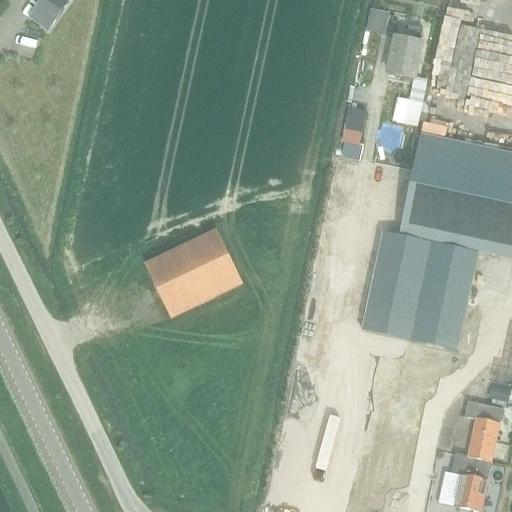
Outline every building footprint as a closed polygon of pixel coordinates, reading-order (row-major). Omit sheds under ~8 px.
[(42,0),(28,19),(46,32),(70,0),(42,0)] [(479,87),(478,89),(507,95),(506,100),(511,100),(511,13),(466,5),(451,82),(479,87)] [(372,10),(369,27),(383,30),(384,30),(388,14),(388,13),(372,10)] [(389,74),(390,74),(415,79),(422,44),(420,44),(423,29),(409,27),(406,41),(398,39),(396,39),(389,74)] [(399,99),(395,118),(418,122),(422,103),(399,99)] [(343,142),(360,145),(367,114),(349,110),(343,142)] [(511,259),(511,156),(421,137),(400,238),(384,234),(363,332),(457,352),(478,253),(511,259)] [(396,185),(409,186),(411,160),(398,159),(396,185)] [(145,265),(171,319),(243,285),(217,231),(145,265)] [(491,387),(489,399),(508,403),(510,391),(491,387)] [(456,455),(455,458),(491,465),(491,464),(492,464),(503,410),(468,403),(465,418),(477,421),(469,458),(456,455)] [(410,415),(401,414),(399,444),(408,444),(410,415)] [(300,463),(347,465),(348,452),(361,452),(362,438),(301,436),(300,463)] [(396,467),(418,468),(419,450),(397,449),(396,467)] [(491,465),(455,458),(452,474),(463,477),(456,508),(474,511),(481,511),(488,482),(487,482),(491,465)] [(339,492),(338,503),(364,504),(365,494),(339,492)]
